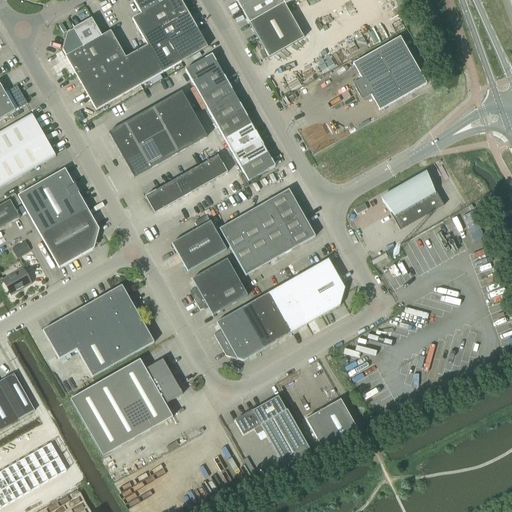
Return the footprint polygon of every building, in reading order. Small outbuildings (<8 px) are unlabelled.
[(132,0),(140,14),(140,15),(158,4),(166,0),(132,0)] [(166,0),(158,4),(168,22),(187,12),(180,0),(166,0)] [(283,4),(284,5),(293,0),(235,0),(249,24),(283,4)] [(132,19),(142,37),(160,27),(168,22),(158,4),(140,15),(140,14),(132,19)] [(284,5),(283,4),(249,24),(268,58),(303,39),(284,5)] [(197,29),(187,12),(168,22),(160,27),(170,44),(197,29)] [(101,37),(91,19),(73,29),(83,47),(101,37)] [(180,63),(170,44),(160,27),(142,37),(147,46),(162,73),(180,63)] [(65,57),(66,57),(83,47),(73,29),(72,29),(73,30),(67,34),(62,50),(66,57),(65,57)] [(207,48),(197,29),(170,44),(180,63),(207,48)] [(101,37),(83,47),(93,65),(102,60),(120,50),(110,32),(101,37)] [(361,80),(352,85),(357,93),(413,61),(399,38),(352,64),(361,80)] [(147,46),(125,58),(140,86),(162,73),(147,46)] [(65,57),(66,59),(75,75),(93,65),(83,47),(66,57),(65,57)] [(140,86),(125,58),(120,50),(102,60),(112,78),(122,96),(140,86)] [(200,80),(200,81),(206,77),(220,69),(211,55),(204,59),(185,70),(193,85),(200,80)] [(75,75),(85,93),(112,78),(102,60),(93,65),(75,75)] [(379,111),(426,84),(413,61),(357,93),(361,101),(370,96),(379,111)] [(214,91),(227,83),(220,69),(206,77),(214,91)] [(200,80),(193,85),(208,112),(235,97),(227,83),(214,91),(206,77),(200,81),(200,80)] [(85,93),(96,111),(122,96),(112,78),(85,93)] [(0,119),(27,104),(17,86),(4,93),(0,85),(0,119)] [(124,124),(108,133),(117,149),(125,163),(134,178),(150,169),(164,161),(178,153),(192,145),(206,137),(193,115),(181,92),(166,100),(152,108),(138,116),(124,124)] [(225,121),(243,111),(235,97),(208,112),(216,126),(225,121)] [(233,135),(251,125),(243,111),(225,121),(233,135)] [(0,188),(55,157),(31,115),(0,132),(0,188)] [(225,121),(216,126),(232,154),(259,139),(251,125),(233,135),(225,121)] [(240,168),(267,153),(259,139),(232,154),(240,168)] [(268,171),(275,167),(267,153),(240,168),(248,182),(267,171),(268,171)] [(227,173),(217,156),(208,161),(217,179),(227,173)] [(217,179),(208,161),(199,166),(209,184),(217,179)] [(209,184),(199,166),(190,171),(200,189),(209,184)] [(64,170),(17,196),(40,236),(87,209),(64,170)] [(200,189),(190,171),(182,176),(191,193),(200,189)] [(425,172),(379,198),(382,202),(391,213),(390,214),(399,231),(443,206),(427,177),(425,172)] [(191,193),(182,176),(173,181),(183,198),(191,193)] [(183,198),(173,181),(164,186),(174,203),(183,198)] [(174,203),(164,186),(156,191),(165,208),(174,203)] [(288,190),(265,203),(271,215),(295,202),(288,190)] [(144,197),(154,215),(165,208),(156,191),(144,197)] [(9,201),(0,206),(0,229),(19,218),(9,201)] [(278,227),(301,214),(295,202),(271,215),(278,227)] [(265,203),(249,212),(263,236),(278,227),(271,215),(265,203)] [(93,249),(98,230),(87,209),(40,236),(58,269),(93,249)] [(249,212),(234,221),(247,244),(263,236),(249,212)] [(284,238),(308,225),(301,214),(278,227),(284,238)] [(187,273),(226,251),(206,216),(194,223),(197,229),(171,244),(187,273)] [(229,224),(218,230),(232,253),(247,244),(234,221),(229,224)] [(291,250),(315,237),(308,225),(284,238),(291,250)] [(291,250),(284,238),(278,227),(263,236),(276,259),(291,250)] [(261,268),(276,259),(263,236),(247,244),(261,268)] [(25,242),(15,248),(20,257),(30,251),(25,242)] [(245,277),(261,268),(247,244),(232,253),(245,277)] [(196,289),(189,293),(195,302),(237,278),(226,260),(191,280),(196,289)] [(337,276),(328,260),(283,285),(292,301),(307,293),(337,276)] [(23,268),(2,280),(11,296),(31,284),(23,268)] [(339,306),(344,289),(337,276),(307,293),(321,317),(339,306)] [(212,316),(247,296),(237,278),(195,302),(200,311),(207,307),(212,316)] [(292,301),(283,285),(268,293),(291,334),(306,325),(292,301)] [(154,343),(121,286),(82,308),(114,365),(154,343)] [(291,334),(268,293),(253,302),(276,342),(291,334)] [(292,301),(306,325),(321,317),(307,293),(292,301)] [(276,342),(253,302),(239,310),(247,326),(262,351),(276,342)] [(76,350),(92,378),(114,365),(82,308),(42,331),(59,360),(76,350)] [(213,335),(218,343),(247,326),(239,310),(216,323),(220,331),(213,335)] [(243,361),(262,351),(247,326),(218,343),(225,356),(243,361)] [(162,360),(145,370),(139,360),(70,400),(102,457),(172,418),(164,405),(182,395),(162,360)] [(0,430),(35,411),(13,374),(0,381),(0,430)] [(286,471),(313,456),(287,410),(286,411),(278,397),(279,397),(278,396),(234,422),(235,422),(243,436),(253,429),(256,435),(263,431),(286,471)] [(324,453),(359,435),(340,400),(305,420),(324,453)] [(50,444),(41,449),(49,464),(58,459),(50,444)] [(41,449),(32,454),(40,469),(49,464),(41,449)] [(32,454),(23,459),(31,474),(40,469),(32,454)] [(23,459),(14,465),(22,479),(31,474),(23,459)] [(58,459),(49,464),(57,477),(66,472),(58,459)] [(49,464),(40,469),(48,482),(57,477),(49,464)] [(14,465),(7,469),(15,483),(22,479),(14,465)] [(7,469),(0,472),(0,474),(8,487),(15,483),(7,469)] [(40,469),(31,474),(39,487),(48,482),(40,469)] [(31,474),(22,479),(30,492),(39,487),(31,474)] [(22,479),(15,483),(22,496),(30,492),(22,479)] [(15,483),(8,487),(15,501),(22,496),(15,483)] [(8,487),(0,492),(8,505),(15,501),(8,487)]
